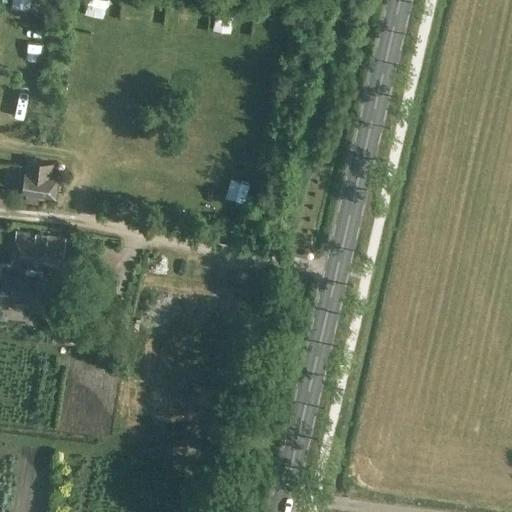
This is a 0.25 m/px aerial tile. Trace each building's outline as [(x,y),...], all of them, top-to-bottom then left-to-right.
[(53,163),(28,159),(23,193),(56,198),(59,177),(51,175),(53,163)] [(130,194),(148,204),(155,191),(138,181),(130,194)] [(211,214),(217,198),(202,193),(196,209),(211,214)] [(33,289),(36,267),(61,271),(65,240),(16,233),(12,264),(27,266),(26,272),(8,270),(5,285),(33,289)] [(42,308),(13,311),(15,328),(44,324),(42,308)] [(14,317),(0,316),(0,332),(13,333),(14,317)] [(229,405),(225,420),(237,423),(241,409),(229,405)]
